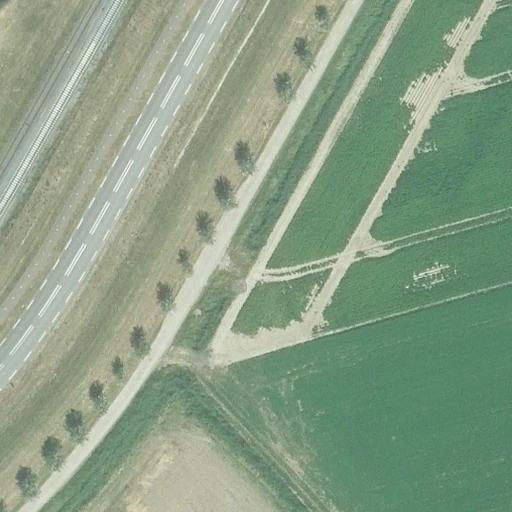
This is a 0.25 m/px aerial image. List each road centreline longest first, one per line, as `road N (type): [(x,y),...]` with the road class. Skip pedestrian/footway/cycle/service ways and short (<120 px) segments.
road 1 (unclassified): [(25,511),(78,461),(161,343),(362,0)]
road 2 (tertiary): [(0,370),(68,270),(223,0)]
